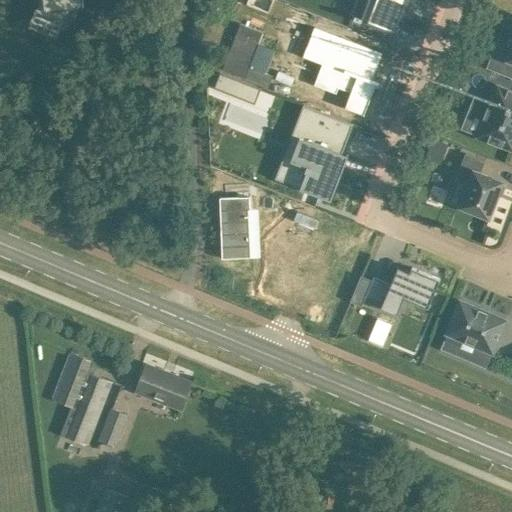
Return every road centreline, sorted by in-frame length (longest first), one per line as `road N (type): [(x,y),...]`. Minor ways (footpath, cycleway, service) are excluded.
road 1 (secondary): [(511,454),(0,242)]
road 2 (residential): [(455,0),(374,218),(505,273),(511,257)]
